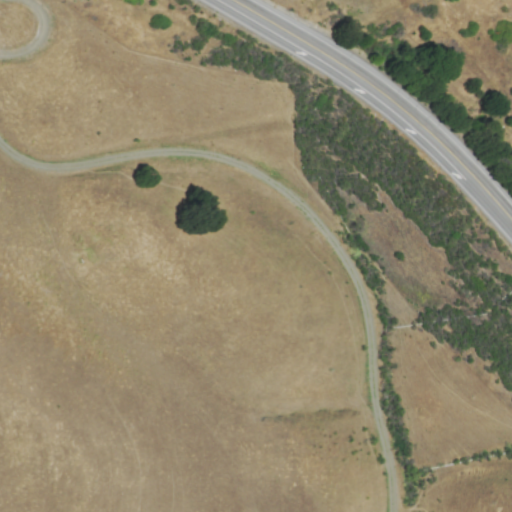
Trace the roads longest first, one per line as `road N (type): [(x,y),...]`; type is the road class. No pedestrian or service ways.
road 1 (track): [(0,141),(21,159),(61,170),(138,155),(224,160),(307,208),(349,259),(371,317),(397,511)]
road 2 (primary): [(236,0),(410,114),(511,221)]
